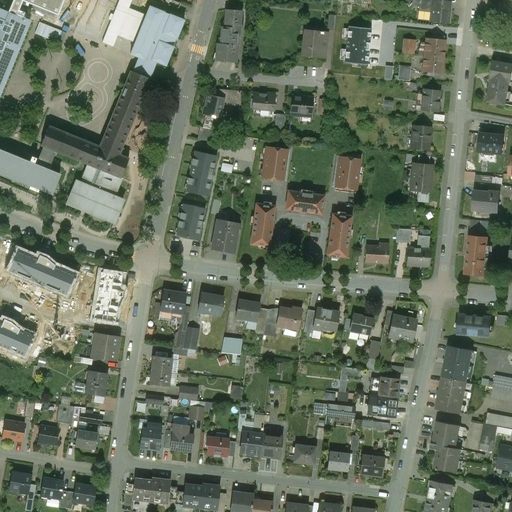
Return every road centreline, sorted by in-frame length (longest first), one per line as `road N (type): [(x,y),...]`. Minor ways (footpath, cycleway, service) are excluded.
road 1 (residential): [(149,261),(441,289)]
road 2 (residential): [(115,461),(396,496)]
road 3 (residential): [(396,496),(441,289)]
road 4 (residential): [(149,261),(115,461)]
road 5 (residential): [(191,72),(149,261)]
road 6 (residential): [(441,289),(461,113)]
road 7 (residential): [(0,216),(149,261)]
road 8 (residential): [(191,72),(321,83)]
